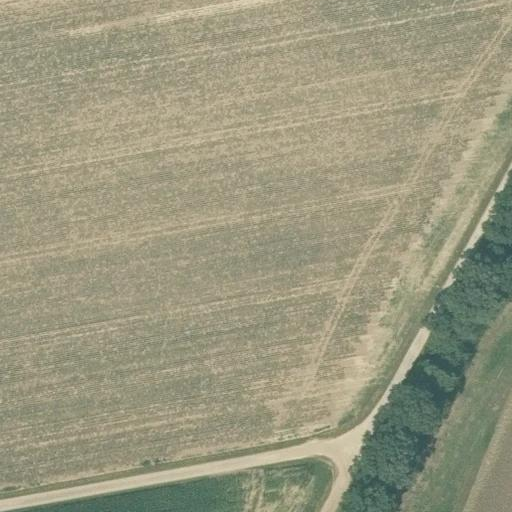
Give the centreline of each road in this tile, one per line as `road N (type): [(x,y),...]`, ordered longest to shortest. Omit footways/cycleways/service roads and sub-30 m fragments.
road 1 (track): [(0,507),(359,444)]
road 2 (track): [(359,444),(511,178)]
